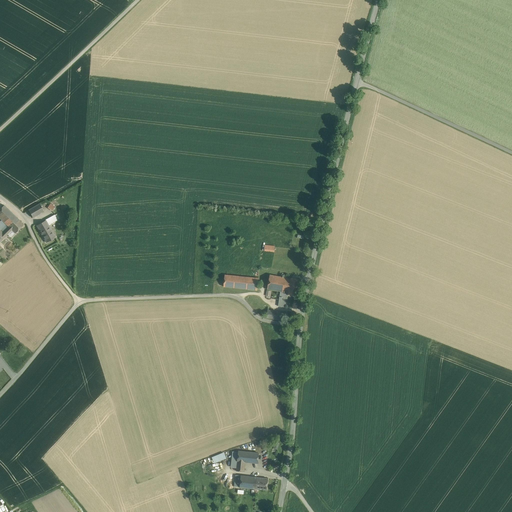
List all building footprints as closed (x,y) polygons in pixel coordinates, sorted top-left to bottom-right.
[(39,203),(28,210),(33,218),(44,211),(39,203)] [(16,217),(4,205),(0,208),(0,218),(8,226),(16,217)] [(54,215),(45,220),(45,221),(46,221),(48,225),(57,220),(54,215)] [(16,217),(8,226),(8,227),(3,232),(2,233),(6,236),(9,233),(10,234),(12,232),(10,230),(11,229),(15,233),(24,225),(16,217)] [(45,221),(36,226),(40,233),(50,228),(48,225),(46,221),(45,221)] [(50,228),(40,233),(46,243),(55,238),(50,228)] [(238,277),(225,275),(225,288),(256,291),(257,283),(260,283),(261,279),(247,277),(238,277)] [(290,280),(269,276),(267,290),(281,292),(287,293),(289,293),(288,295),(295,296),(298,280),(290,279),(290,280)] [(287,295),(280,294),(278,306),(285,307),(287,295)] [(285,312),(268,309),(267,317),(283,320),(285,312)] [(259,453),(238,451),(238,452),(237,468),(236,471),(244,472),(245,462),(258,463),(259,453)] [(214,463),(226,458),(224,452),(212,457),(214,463)] [(254,477),(236,475),(235,486),(253,488),(254,477)] [(268,478),(254,477),(253,488),(267,490),(268,478)]
